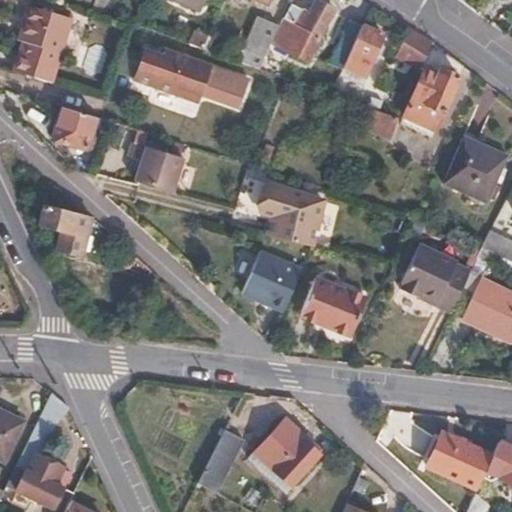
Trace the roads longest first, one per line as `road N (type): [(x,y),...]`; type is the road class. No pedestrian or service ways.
road 1 (residential): [(247,371),(247,351),(233,329),(0,124)]
road 2 (residential): [(291,375),(511,397)]
road 3 (residential): [(291,375),(437,511)]
road 4 (residential): [(70,353),(247,371)]
road 5 (residential): [(0,195),(70,353)]
road 6 (residential): [(70,353),(138,511)]
road 7 (residential): [(511,82),(403,0)]
